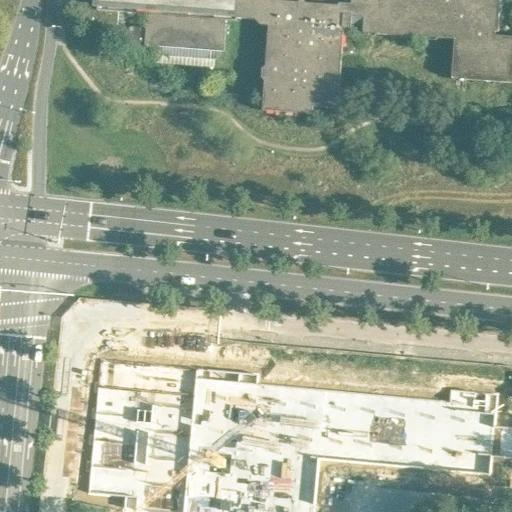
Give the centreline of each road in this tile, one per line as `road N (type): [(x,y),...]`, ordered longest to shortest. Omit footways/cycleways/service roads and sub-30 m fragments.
road 1 (secondary): [(511,263),(37,212)]
road 2 (secondary): [(225,279),(511,310)]
road 3 (unclassified): [(248,320),(511,346)]
road 4 (tertiary): [(4,511),(30,260)]
road 5 (secondary): [(30,260),(225,279)]
road 6 (unclassified): [(30,0),(0,124)]
